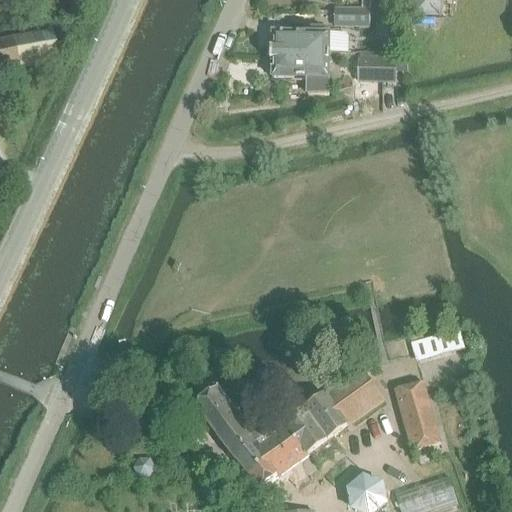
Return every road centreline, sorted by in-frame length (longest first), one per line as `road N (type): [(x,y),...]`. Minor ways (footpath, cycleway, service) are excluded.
road 1 (residential): [(13,511),(239,0)]
road 2 (unknown): [(166,159),(262,150),(511,91)]
road 3 (secondary): [(0,276),(127,0)]
